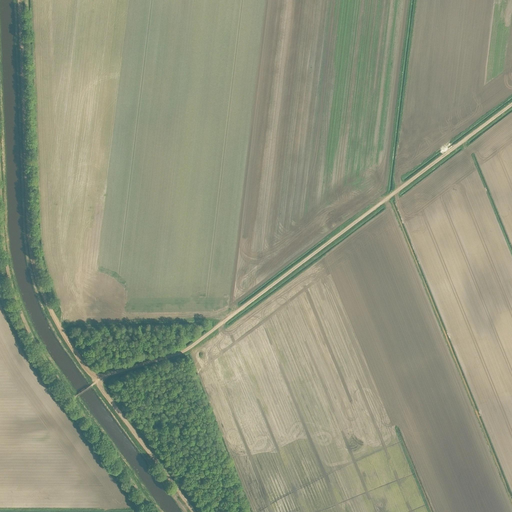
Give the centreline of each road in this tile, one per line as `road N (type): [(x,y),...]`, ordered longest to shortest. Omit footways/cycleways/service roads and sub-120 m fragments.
road 1 (track): [(96,381),(42,295),(33,258),(19,0)]
road 2 (track): [(96,381),(190,511)]
